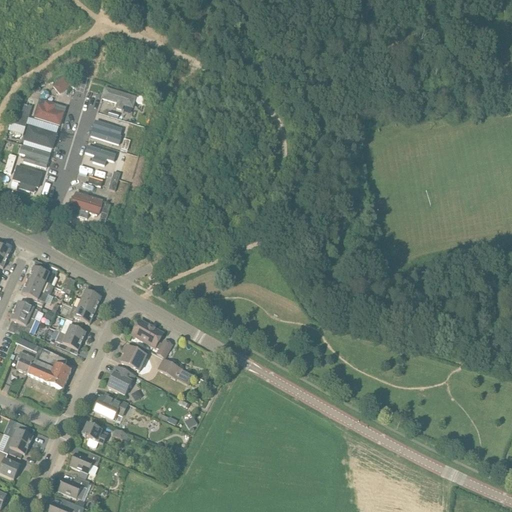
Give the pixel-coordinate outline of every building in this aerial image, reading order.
[(62,80),(53,87),(59,94),(68,87),(62,80)] [(131,98),(103,90),(98,105),(126,113),(131,98)] [(147,100),(137,97),(136,103),(145,106),(147,100)] [(39,102),(34,121),(59,128),(64,109),(39,102)] [(16,111),(30,115),(32,108),(25,106),(18,104),(16,111)] [(16,111),(14,118),(28,122),(30,115),(16,111)] [(12,124),(14,125),(26,129),(28,122),(14,118),(12,124)] [(120,132),(93,124),(89,137),(116,145),(120,132)] [(28,127),(23,143),(53,153),(58,137),(28,127)] [(116,149),(89,140),(85,153),(112,161),(116,149)] [(121,149),(128,151),(130,142),(124,141),(121,149)] [(50,158),(21,150),(17,164),(46,172),(50,158)] [(11,176),(16,158),(10,156),(4,174),(11,176)] [(111,166),(84,158),(81,168),(108,176),(111,166)] [(16,170),(11,184),(34,192),(39,178),(16,170)] [(111,182),(117,184),(120,175),(114,174),(111,182)] [(99,182),(85,179),(83,186),(98,189),(99,182)] [(109,191),(115,193),(117,184),(111,182),(109,191)] [(361,206),(357,186),(342,189),(343,198),(352,197),(354,208),(361,206)] [(100,202),(74,195),(70,210),(95,218),(100,202)] [(104,206),(101,216),(99,224),(105,226),(111,208),(104,206)] [(0,242),(0,258),(7,262),(11,252),(3,249),(5,245),(0,242)] [(45,285),(51,287),(57,274),(47,270),(45,274),(34,269),(30,278),(45,285)] [(41,294),(45,285),(30,278),(26,287),(41,294)] [(61,293),(65,295),(71,281),(67,279),(61,293)] [(71,281),(65,295),(69,297),(71,292),(75,283),(71,281)] [(31,305),(42,310),(48,296),(41,294),(26,287),(22,296),(33,301),(31,305)] [(82,302),(97,309),(101,300),(90,295),(92,291),(88,289),(82,302)] [(93,318),(97,309),(82,302),(78,311),(93,318)] [(18,304),(14,313),(35,322),(35,321),(38,313),(40,314),(42,310),(31,305),(29,309),(18,304)] [(89,327),(93,318),(78,311),(73,308),(69,317),(67,316),(65,321),(72,324),(82,328),(83,324),(89,327)] [(35,322),(14,313),(10,322),(21,327),(19,331),(24,333),(26,329),(31,331),(35,322)] [(47,313),(45,319),(52,322),(54,316),(47,313)] [(140,323),(132,337),(155,350),(159,352),(157,357),(164,361),(172,347),(164,343),(162,346),(158,344),(163,336),(140,323)] [(66,337),(82,344),(86,335),(80,332),(82,328),(72,324),(66,337)] [(66,337),(59,334),(53,347),(70,355),(72,351),(78,353),(82,344),(66,337)] [(63,370),(67,362),(18,339),(16,346),(18,346),(37,355),(34,361),(32,367),(27,377),(63,392),(71,373),(63,370)] [(17,372),(27,377),(32,367),(34,361),(37,355),(18,346),(18,347),(15,354),(20,356),(18,362),(20,363),(17,372)] [(126,354),(121,365),(139,374),(146,359),(126,348),(124,353),(126,354)] [(176,381),(181,371),(164,361),(158,372),(176,381)] [(112,381),(108,390),(125,398),(135,378),(116,368),(113,375),(116,377),(113,382),(112,381)] [(103,401),(101,399),(94,414),(113,423),(116,415),(125,419),(130,407),(105,395),(105,396),(106,396),(103,401)] [(197,426),(193,418),(184,424),(189,431),(197,426)] [(82,438),(89,441),(87,445),(88,448),(94,451),(96,450),(98,445),(103,447),(106,440),(100,437),(102,433),(87,426),(82,438)] [(9,439),(29,448),(33,439),(22,434),(24,430),(19,428),(18,432),(13,430),(9,439)] [(126,444),(129,437),(116,431),(113,438),(126,444)] [(9,439),(3,454),(7,456),(8,455),(21,461),(19,460),(21,455),(25,457),(29,448),(9,439)] [(0,476),(14,483),(20,469),(5,462),(8,457),(7,457),(7,456),(3,454),(2,454),(0,453),(0,476)] [(87,460),(76,455),(70,468),(88,476),(91,467),(96,469),(101,460),(90,455),(87,460)] [(76,501),(77,500),(84,504),(91,487),(89,486),(89,485),(78,480),(76,486),(64,481),(59,494),(76,501)]
